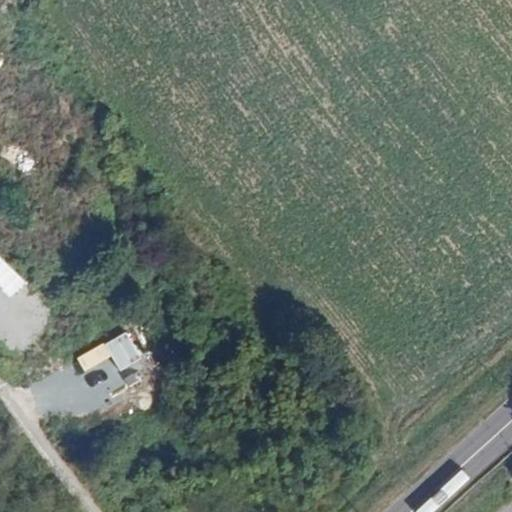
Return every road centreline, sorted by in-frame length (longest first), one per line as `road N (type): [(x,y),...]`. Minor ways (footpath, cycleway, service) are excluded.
road 1 (unclassified): [(100,511),(0,379)]
road 2 (secondary): [(511,419),(409,511)]
